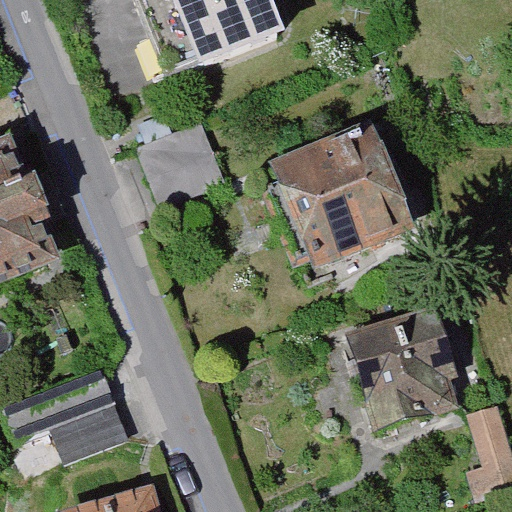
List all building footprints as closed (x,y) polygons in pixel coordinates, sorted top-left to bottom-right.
[(291,37),(275,0),(177,0),(206,71),(291,37)] [(205,128),(141,152),(164,212),(227,188),(205,128)] [(375,135),(281,172),(321,272),(414,235),(375,135)] [(16,191),(3,160),(0,161),(0,280),(47,261),(37,238),(71,223),(51,176),(16,191)] [(439,318),(356,344),(385,436),(459,412),(448,378),(457,375),(439,318)] [(131,447),(104,380),(5,419),(19,456),(11,459),(23,489),(131,447)] [(491,480),(511,474),(511,467),(497,411),(474,417),(491,480)] [(156,511),(154,502),(120,511),(156,511)]
